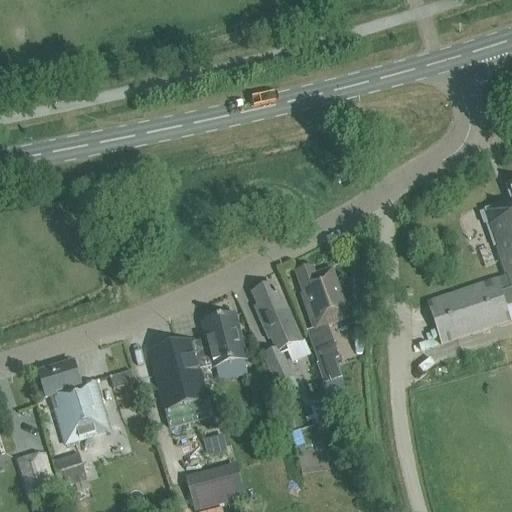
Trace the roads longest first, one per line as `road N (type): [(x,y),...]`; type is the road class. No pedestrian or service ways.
road 1 (unclassified): [(0,363),(267,261),(448,157),(471,127),(444,62)]
road 2 (secondary): [(0,163),(444,62)]
